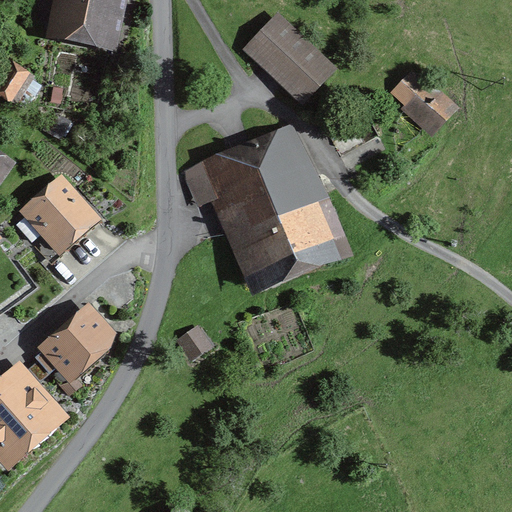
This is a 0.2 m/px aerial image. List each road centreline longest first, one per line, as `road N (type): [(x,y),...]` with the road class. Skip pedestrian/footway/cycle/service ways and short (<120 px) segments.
road 1 (unclassified): [(165,127),(169,236),(151,320),(122,385),(30,511)]
road 2 (unclassified): [(511,298),(371,211),(292,120),(248,95)]
road 3 (unclassified): [(163,0),(165,127)]
